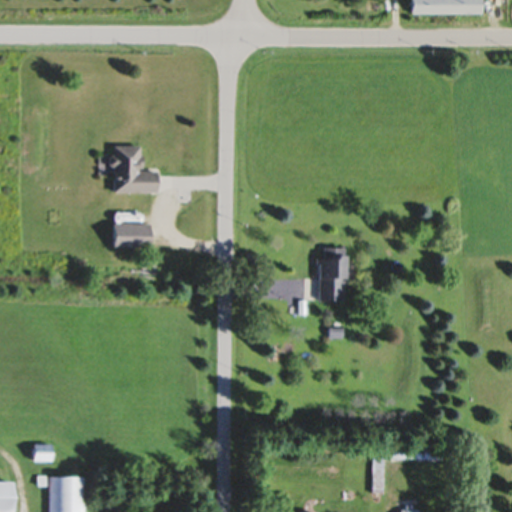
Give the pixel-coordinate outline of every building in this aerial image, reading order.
[(405,0),(405,17),(476,18),(476,0),(405,0)] [(108,196),(153,197),(154,174),(137,174),(137,150),(109,149),(108,196)] [(314,261),(314,305),(340,305),(340,251),(319,251),(319,261),(314,261)] [(46,464),(46,449),(28,449),(28,464),(46,464)] [(48,480),(48,511),(84,511),(85,481),(48,480)]
